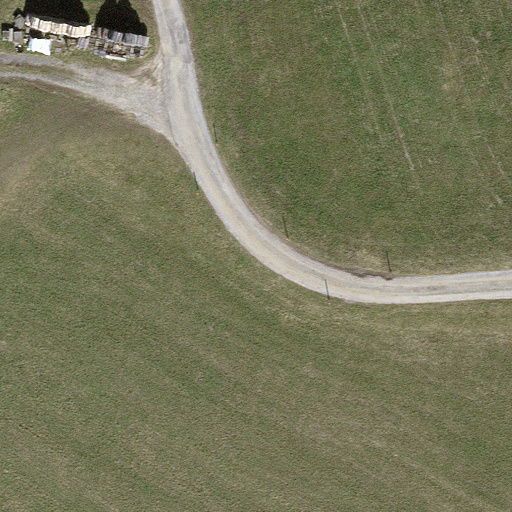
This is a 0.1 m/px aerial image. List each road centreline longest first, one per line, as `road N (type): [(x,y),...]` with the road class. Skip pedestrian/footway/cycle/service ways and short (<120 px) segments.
road 1 (unclassified): [(144,0),(175,97),(254,228),(362,299),(511,306)]
road 2 (track): [(0,86),(175,97)]
